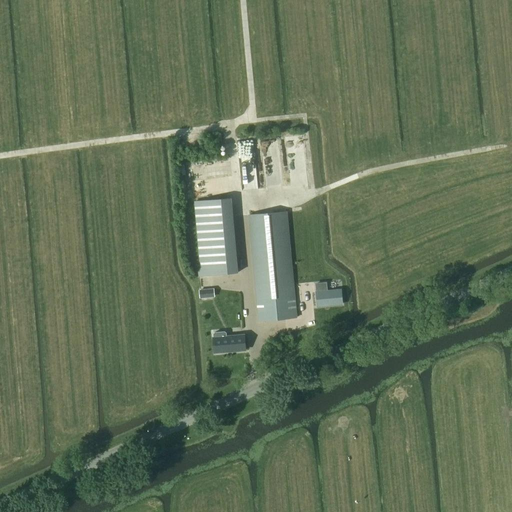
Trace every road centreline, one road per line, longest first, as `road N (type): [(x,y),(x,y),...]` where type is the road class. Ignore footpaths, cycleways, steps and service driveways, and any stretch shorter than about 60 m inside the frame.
road 1 (unclassified): [(0,506),(511,270)]
road 2 (track): [(0,158),(226,128)]
road 3 (track): [(236,196),(226,128),(252,115),(241,0)]
